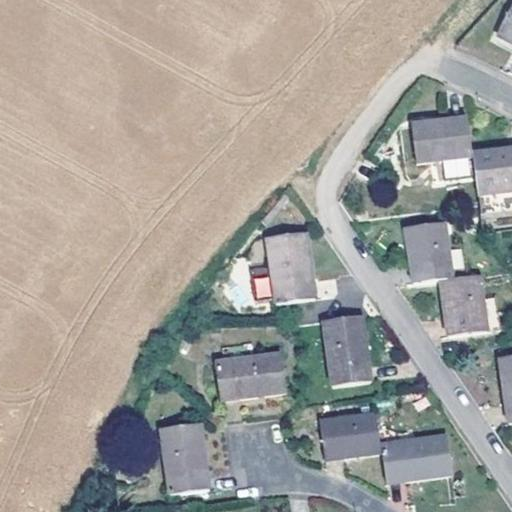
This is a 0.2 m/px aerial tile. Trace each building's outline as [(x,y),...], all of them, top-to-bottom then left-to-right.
[(511,0),(510,0),(493,33),(511,43),(511,0)] [(448,126),(466,123),(465,115),(446,118),(448,126)] [(416,163),(470,155),(469,147),(466,123),(448,126),(446,118),(410,123),(416,163)] [(470,155),(476,202),(477,208),(511,201),(511,150),(509,151),(508,142),(469,147),(470,155)] [(415,267),(418,282),(431,280),(449,277),(442,222),(403,227),(408,269),(415,267)] [(302,233),(263,238),(272,303),(304,299),(301,280),(307,278),(302,233)] [(408,269),(410,283),(418,282),(415,267),(408,269)] [(449,277),(431,280),(436,318),(442,317),(445,335),(491,329),(487,296),(474,298),(471,275),(449,277)] [(310,298),(307,278),(301,280),(304,299),(310,298)] [(356,315),(317,320),(326,384),(359,380),(356,363),(362,361),(356,315)] [(439,337),(445,335),(442,317),(436,318),(439,337)] [(219,362),(211,363),(216,394),(234,392),(235,399),(280,393),(275,354),(249,358),(247,342),(217,347),(219,362)] [(511,356),(496,359),(504,408),(510,407),(511,419),(511,356)] [(365,379),(362,361),(356,363),(359,380),(365,379)] [(216,402),(235,399),(234,392),(216,394),(216,402)] [(374,444),(369,413),(315,422),(320,451),(338,449),(340,457),(375,452),(374,444)] [(195,425),(156,431),(165,494),(196,490),(193,471),(201,471),(195,425)] [(440,435),(374,444),(375,452),(379,474),(398,470),(400,479),(446,473),(440,435)] [(338,449),(320,451),(321,459),(340,457),(338,449)] [(398,470),(379,474),(380,482),(400,479),(398,470)] [(203,490),(201,471),(193,471),(196,490),(203,490)]
